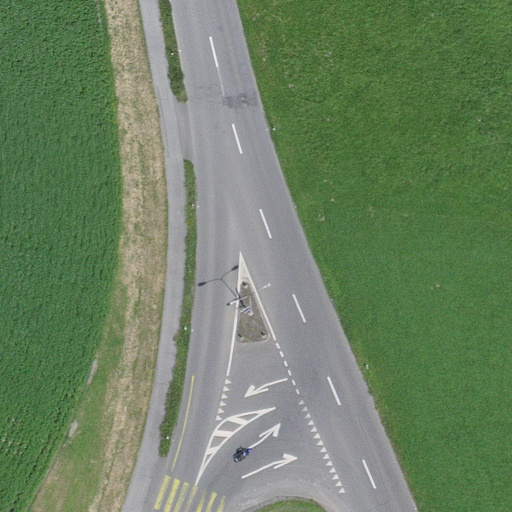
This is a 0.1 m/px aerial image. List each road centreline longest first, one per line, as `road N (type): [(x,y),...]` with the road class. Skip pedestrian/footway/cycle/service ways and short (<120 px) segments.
road 1 (tertiary): [(342,411),(223,111)]
road 2 (tertiary): [(223,111),(230,280),(219,394)]
road 3 (tertiary): [(190,499),(342,411)]
road 4 (tertiary): [(342,411),(311,385),(275,373),(240,376),(219,394)]
